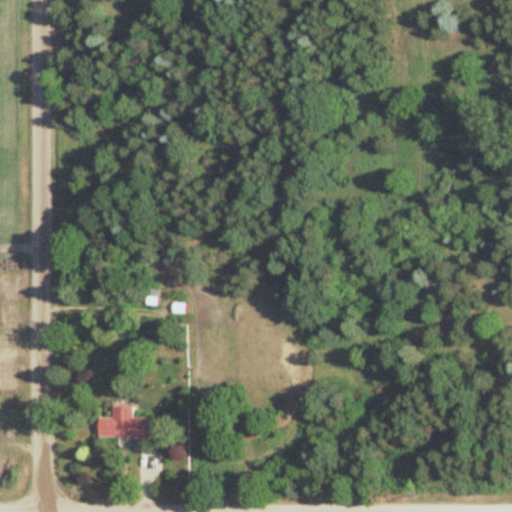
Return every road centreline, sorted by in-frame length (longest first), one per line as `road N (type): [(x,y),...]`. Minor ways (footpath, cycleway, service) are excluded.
road 1 (residential): [(42,509),(45,0)]
road 2 (residential): [(168,510),(457,511)]
road 3 (residential): [(0,510),(168,510)]
